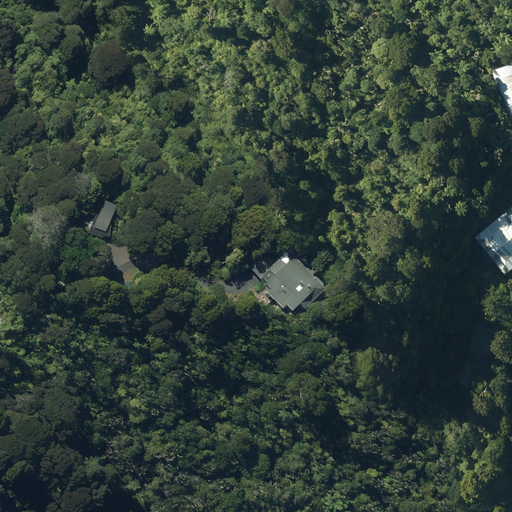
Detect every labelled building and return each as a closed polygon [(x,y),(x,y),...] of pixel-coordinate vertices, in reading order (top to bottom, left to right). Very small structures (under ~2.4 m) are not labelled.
[(84,234),(98,240),(99,237),(103,239),(114,213),(96,204),(84,234)] [(511,213),(486,235),(511,266),(511,213)] [(290,306),(296,312),(304,304),(310,310),(329,290),(290,252),(282,260),(269,248),(252,264),(271,283),(270,284),(275,289),(271,293),(288,309),(290,306)] [(114,284),(116,293),(128,290),(126,282),(114,284)] [(444,362),(469,386),(503,339),(480,317),(444,362)] [(371,344),(378,347),(382,336),(374,334),(371,344)]
